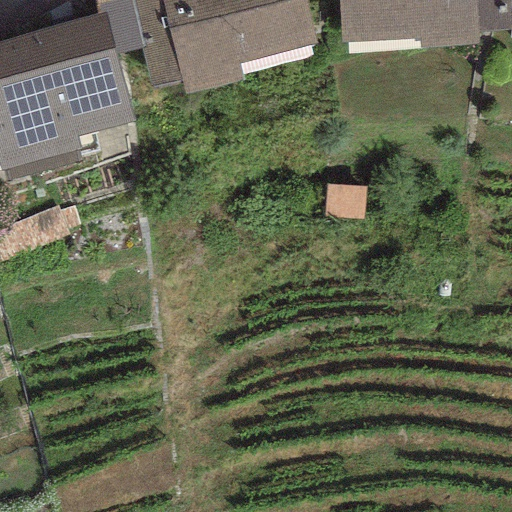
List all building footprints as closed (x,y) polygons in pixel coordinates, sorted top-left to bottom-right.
[(113,55),(141,47),(151,88),(178,81),(158,0),(96,0),(93,1),(96,15),(102,13),(113,55)] [(303,0),(158,0),(178,81),(182,96),(241,82),(236,63),(314,44),(303,0)] [(335,0),(339,43),(415,38),(416,48),(476,43),(474,33),(472,0),(335,0)] [(506,0),(472,0),(474,33),(508,31),(506,0)] [(96,15),(33,32),(64,140),(67,153),(78,150),(74,137),(132,121),(113,55),(102,13),(96,15)] [(0,173),(67,153),(64,140),(33,32),(0,41),(0,173)] [(363,189),(324,186),(321,218),(361,221),(363,189)] [(57,206),(0,230),(0,262),(68,234),(66,230),(78,225),(72,207),(59,211),(57,206)]
